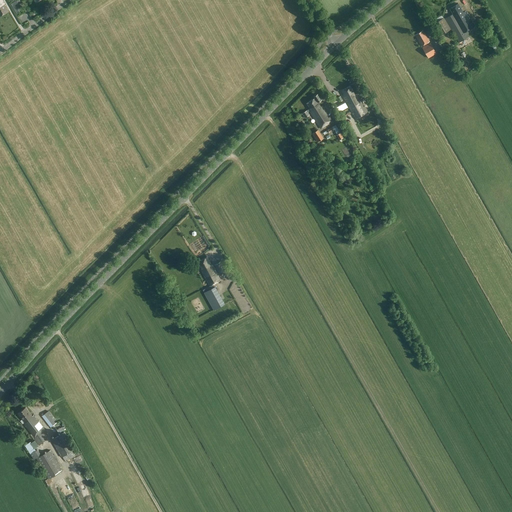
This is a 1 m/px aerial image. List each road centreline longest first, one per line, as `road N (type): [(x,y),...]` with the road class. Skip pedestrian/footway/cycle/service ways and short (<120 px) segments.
road 1 (tertiary): [(0,394),(334,45)]
road 2 (track): [(162,511),(57,328)]
